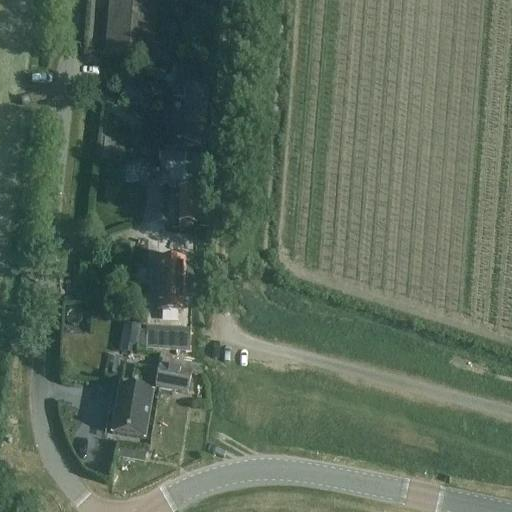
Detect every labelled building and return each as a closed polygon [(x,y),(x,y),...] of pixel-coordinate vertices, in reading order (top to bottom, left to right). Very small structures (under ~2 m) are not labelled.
[(110,0),(106,58),(149,62),(154,0),(110,0)] [(186,99),(184,148),(204,149),(206,90),(169,89),(168,97),(180,98),(180,99),(186,99)] [(159,154),(159,162),(162,162),(184,164),(184,155),(159,154)] [(184,164),(162,162),(162,189),(179,189),(197,189),(201,189),(201,164),(199,164),(184,164)] [(128,197),(127,180),(103,181),(103,197),(128,197)] [(197,189),(179,189),(179,223),(196,223),(197,189)] [(183,299),(195,300),(195,261),(157,261),(157,312),(183,313),(183,299)] [(125,321),(120,353),(128,355),(129,347),(137,348),(141,323),(125,321)] [(190,335),(189,335),(147,334),(147,352),(190,353),(190,335)] [(157,362),(156,370),(159,370),(155,391),(184,396),(188,375),(197,377),(198,369),(157,362)] [(146,442),(154,395),(121,389),(113,436),(146,442)] [(120,449),(118,459),(143,463),(145,454),(120,449)]
